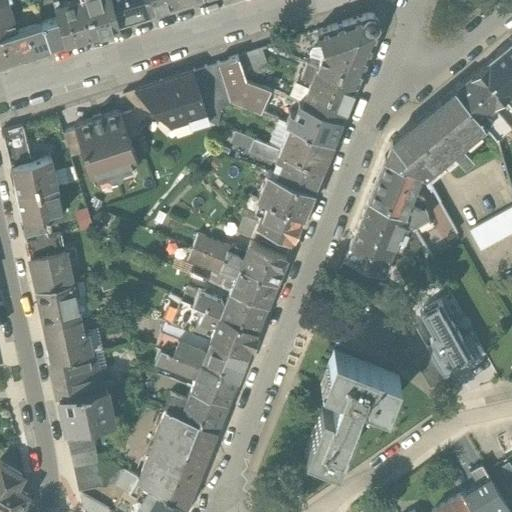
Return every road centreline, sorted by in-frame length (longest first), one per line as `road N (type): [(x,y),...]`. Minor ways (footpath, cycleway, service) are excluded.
road 1 (residential): [(379,110),(227,499)]
road 2 (tertiary): [(306,0),(0,96)]
road 3 (residential): [(0,214),(51,436),(56,511)]
road 4 (residential): [(324,511),(456,421),(511,409)]
road 5 (residential): [(379,110),(511,7)]
